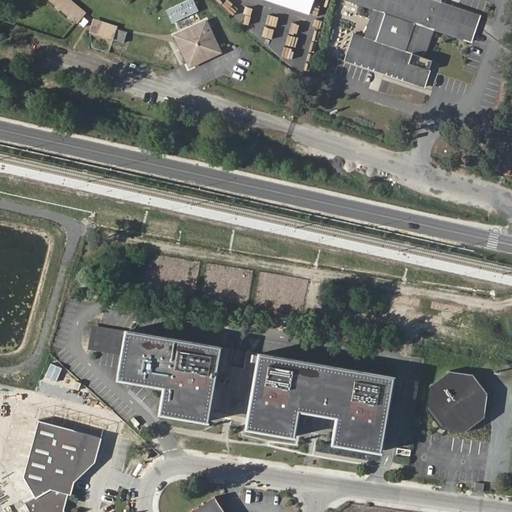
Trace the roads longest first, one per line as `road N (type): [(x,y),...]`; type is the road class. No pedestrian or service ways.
road 1 (tertiary): [(0,129),(511,242)]
road 2 (unclassified): [(71,57),(511,208)]
road 3 (unclassified): [(317,486),(171,468),(147,485),(144,511)]
road 4 (unclassified): [(506,510),(317,486)]
